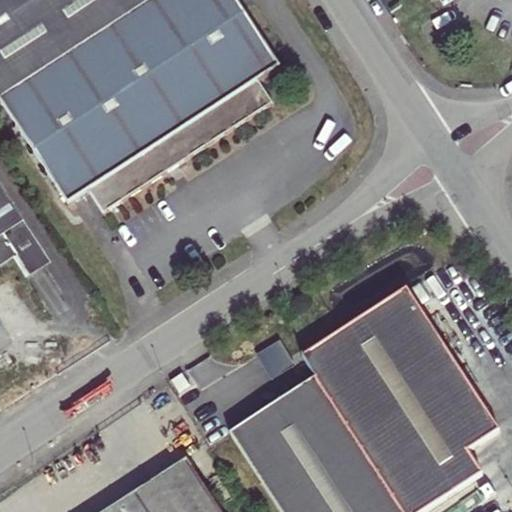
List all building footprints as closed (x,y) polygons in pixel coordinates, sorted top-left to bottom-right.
[(232,0),(0,0),(0,100),(70,208),(91,196),(104,217),(270,106),(257,86),(279,70),(232,0)] [(30,268),(0,220),(0,269),(9,282),(30,268)] [(222,445),(267,511),(430,511),(474,484),(458,461),(490,440),(413,321),(222,445)] [(259,356),(274,379),(293,366),(279,344),(259,356)] [(115,511),(210,511),(182,469),(115,511)]
